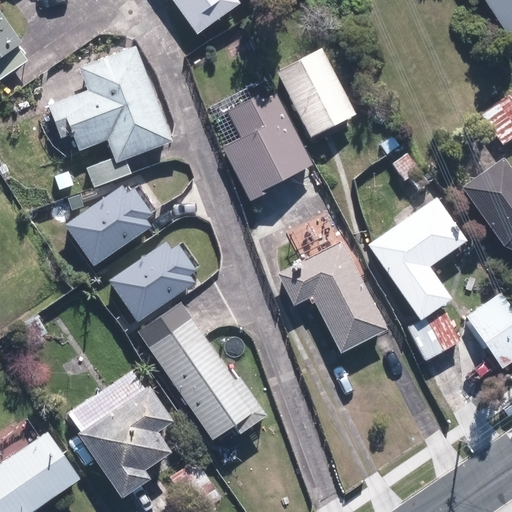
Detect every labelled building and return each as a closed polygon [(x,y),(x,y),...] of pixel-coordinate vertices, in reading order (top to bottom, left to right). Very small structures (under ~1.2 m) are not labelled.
[(179,0),(201,30),(243,0),(179,0)] [(511,0),(489,0),(511,35),(511,0)] [(0,55),(25,38),(0,1),(0,55)] [(92,87),(51,103),(63,135),(77,130),(83,145),(111,134),(120,159),(177,137),(140,42),(83,64),(92,87)] [(324,44),(279,67),(314,134),(359,111),(324,44)] [(243,135),(225,144),(252,197),(271,187),(270,184),(316,161),(280,92),(267,98),(263,91),(229,108),(243,135)] [(511,107),(503,95),(473,116),(495,148),(511,136),(511,107)] [(463,184),(506,242),(511,244),(511,163),(505,154),(463,184)] [(470,236),(439,192),(370,242),(422,314),(454,292),(433,262),(470,236)] [(14,244),(0,222),(0,276),(12,268),(13,267),(13,265),(14,264),(14,262),(14,261),(15,259),(15,258),(15,256),(15,255),(15,253),(15,251),(15,250),(15,248),(15,247),(15,245),(14,244)] [(297,301),(315,292),(344,349),(390,325),(343,236),(280,269),(297,301)] [(511,359),(511,304),(503,292),(470,315),(504,364),(511,359)] [(185,300),(142,330),(216,435),(236,420),(242,429),(270,410),(244,373),(238,376),(185,300)] [(410,327),(425,356),(462,335),(446,307),(410,327)] [(179,417),(153,380),(81,429),(125,492),(155,472),(150,465),(176,447),(163,428),(179,417)] [(0,461),(0,511),(24,511),(82,473),(51,427),(0,461)]
